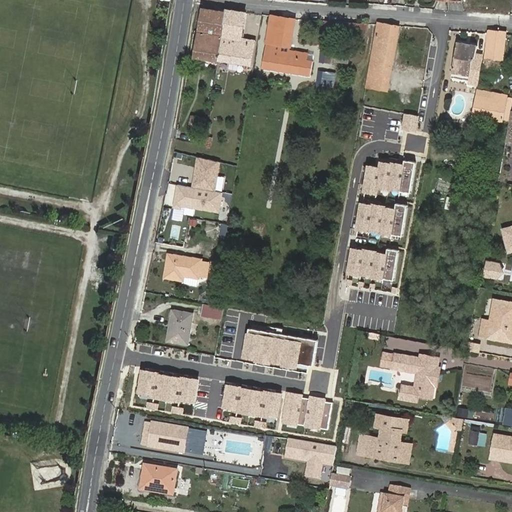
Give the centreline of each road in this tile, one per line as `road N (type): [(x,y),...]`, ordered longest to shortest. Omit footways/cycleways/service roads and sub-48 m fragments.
road 1 (residential): [(119,355),(321,387),(361,156),(375,146),(400,148)]
road 2 (tertiary): [(188,0),(119,355)]
road 3 (residential): [(511,17),(255,0)]
road 4 (tertiary): [(119,355),(88,511)]
